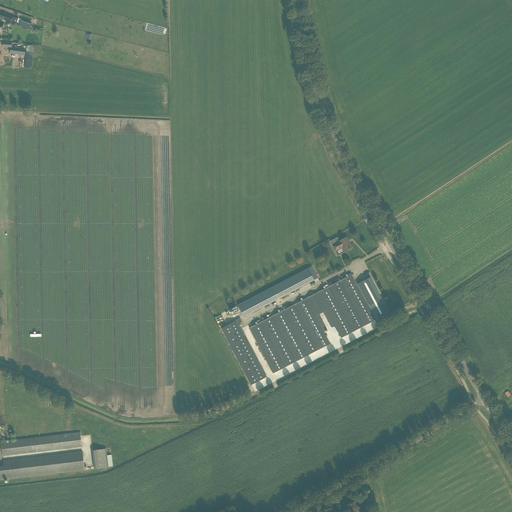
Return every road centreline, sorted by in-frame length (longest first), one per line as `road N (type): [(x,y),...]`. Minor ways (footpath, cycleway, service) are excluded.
road 1 (unclassified): [(483,399),(336,145),(297,0)]
road 2 (unclassified): [(300,511),(483,399)]
